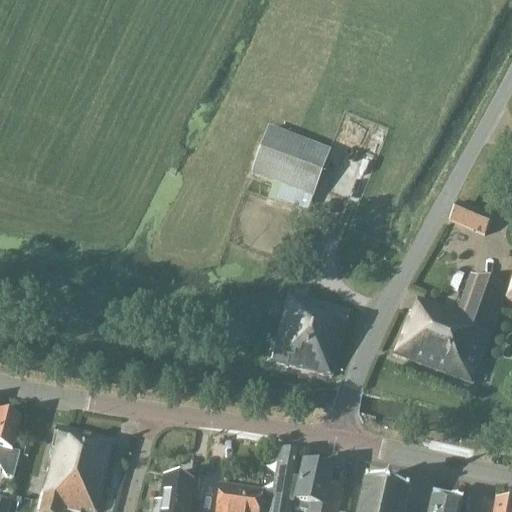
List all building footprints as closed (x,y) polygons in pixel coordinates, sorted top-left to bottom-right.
[(311,200),(329,153),(268,130),(250,177),(272,185),(267,199),(274,202),(306,214),(311,200)] [(482,238),(492,220),(457,204),(449,222),(482,238)] [(506,292),(503,302),(511,304),(511,266),(504,291),(506,292)] [(506,292),(504,291),(477,280),(469,277),(455,316),(418,300),(410,317),(408,316),(391,358),(470,388),(503,302),(506,292)] [(364,312),(373,317),(381,301),(371,296),(364,312)] [(343,337),(349,313),(288,297),(275,344),(270,364),(331,380),(343,337)] [(0,473),(2,478),(13,481),(19,455),(12,453),(21,423),(0,417),(0,473)] [(94,511),(114,444),(56,430),(50,452),(36,511),(35,511),(59,511),(60,511),(61,511),(94,511)] [(290,511),(291,511),(287,510),(295,457),(278,454),(269,506),(260,505),(259,505),(257,511),(290,511)] [(336,511),(341,496),(326,494),(330,476),(302,470),(294,506),(305,509),(304,511),(336,511)] [(187,511),(192,484),(163,480),(159,505),(154,504),(152,511),(187,511)] [(403,511),(408,496),(362,485),(356,511),(403,511)] [(257,511),(259,505),(260,505),(262,492),(218,486),(216,497),(213,511),(257,511)] [(459,511),(461,506),(430,500),(427,511),(459,511)] [(511,511),(511,505),(494,502),(492,511),(511,511)]
